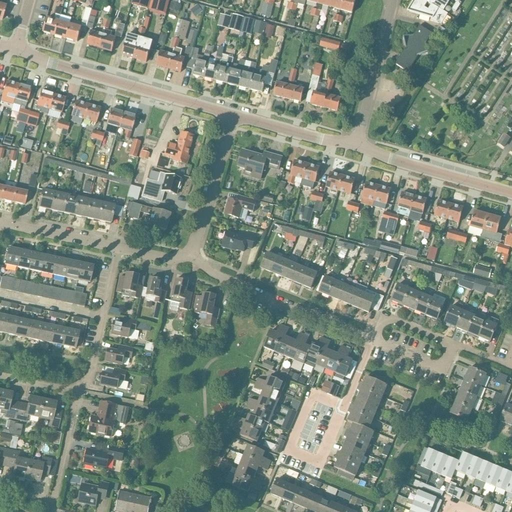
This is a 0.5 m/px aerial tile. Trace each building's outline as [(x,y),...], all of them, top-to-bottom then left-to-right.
[(133,0),(132,5),(147,9),(149,0),(133,0)] [(150,0),(148,10),(149,10),(165,14),(166,14),(169,0),(150,0)] [(182,6),(180,5),(181,1),(178,0),(173,0),(173,3),(171,2),(169,10),(180,13),(182,6)] [(294,0),(293,4),(291,10),(295,11),(297,5),(304,7),(306,1),(306,0),(294,0)] [(317,4),(316,10),(315,16),(314,16),(310,32),(314,33),(322,5),(329,7),(331,0),(318,0),(318,4),(317,4)] [(341,10),(343,0),(331,0),(329,7),(341,10)] [(343,0),(341,10),(342,11),(352,14),(355,0),(343,0)] [(441,25),(447,15),(438,9),(423,0),(413,0),(407,10),(407,11),(407,12),(431,18),(430,21),(441,25)] [(423,0),(438,9),(444,0),(423,0)] [(92,10),(86,8),(81,25),(87,27),(90,17),(92,10)] [(220,15),(217,27),(228,29),(232,14),(225,13),(224,16),(220,15)] [(54,20),(47,18),(43,32),(54,36),(58,22),(60,16),(56,15),(54,20)] [(232,15),(228,30),(240,33),(244,18),(232,15)] [(90,17),(87,27),(87,28),(92,30),(96,18),(90,17)] [(241,32),(251,35),(255,20),(244,18),(241,32)] [(178,49),(180,40),(184,41),(189,23),(182,21),(177,39),(174,49),(172,56),(168,69),(181,73),(185,60),(180,58),(182,50),(178,49)] [(266,24),(256,21),(253,33),(263,36),(266,24)] [(58,22),(54,36),(66,39),(70,25),(58,22)] [(125,26),(119,24),(115,36),(121,38),(125,26)] [(70,25),(66,39),(77,42),(81,29),(70,25)] [(267,25),(264,37),(271,39),(274,27),(267,25)] [(405,48),(400,57),(395,64),(408,72),(418,56),(428,54),(426,44),(432,34),(419,26),(413,36),(403,38),(405,48)] [(441,27),(438,32),(445,36),(448,32),(441,27)] [(124,45),(122,55),(134,59),(138,46),(140,39),(143,29),(140,28),(137,38),(128,35),(125,42),(124,45)] [(138,46),(134,59),(146,63),(149,53),(150,49),(153,42),(143,39),(146,30),(143,29),(140,39),(138,46)] [(194,38),(196,31),(190,29),(188,36),(194,38)] [(105,30),(103,35),(99,49),(112,52),(116,39),(111,37),(112,33),(105,30)] [(91,32),(90,35),(87,45),(99,49),(103,35),(91,32)] [(161,33),(158,44),(164,46),(167,37),(171,38),(172,36),(161,33)] [(322,38),(319,47),(329,49),(336,51),(338,52),(340,45),(340,43),(322,38)] [(340,45),(338,52),(337,56),(345,58),(347,53),(348,54),(350,48),(340,45)] [(199,50),(192,48),(190,55),(187,68),(194,70),(192,76),(204,78),(207,65),(210,53),(212,47),(207,46),(204,57),(197,56),(199,50)] [(204,78),(216,81),(222,55),(224,48),(222,47),(221,51),(219,51),(218,52),(214,66),(207,65),(204,78)] [(160,52),(159,56),(156,65),(168,69),(172,56),(160,52)] [(216,81),(227,84),(232,64),(233,59),(228,58),(229,56),(222,55),(216,81)] [(227,84),(239,87),(244,66),(244,67),(245,62),(240,60),(239,66),(232,64),(227,84)] [(257,70),(255,70),(250,90),(262,93),(267,73),(275,75),(278,62),(272,61),(270,68),(263,66),(262,71),(257,70)] [(250,90),(255,70),(256,64),(252,63),(250,68),(244,67),(244,66),(239,87),(250,90)] [(312,76),(310,86),(308,95),(312,97),(310,105),(324,108),(327,96),(316,93),(319,78),(312,76)] [(5,102),(12,104),(18,85),(6,81),(0,101),(0,102),(0,115),(1,113),(3,113),(5,107),(3,107),(5,102)] [(277,83),(276,86),(273,96),(287,99),(290,87),(277,83)] [(18,85),(12,104),(20,107),(20,105),(25,107),(31,89),(18,85)] [(290,87),(287,99),(301,103),(304,90),(290,87)] [(36,106),(35,109),(40,111),(39,112),(47,115),(49,110),(53,95),(40,92),(38,101),(36,106)] [(65,99),(53,95),(49,110),(61,113),(65,99)] [(327,96),(324,108),(338,112),(341,99),(327,96)] [(75,102),(72,111),(71,116),(83,120),(87,105),(75,102)] [(100,109),(87,105),(83,120),(96,123),(100,109)] [(26,125),(29,112),(20,109),(16,122),(26,125)] [(110,110),(107,120),(106,125),(118,128),(123,114),(110,110)] [(29,112),(26,125),(35,128),(39,115),(29,112)] [(135,117),(123,114),(118,128),(125,130),(123,138),(128,140),(135,117)] [(58,121),(55,131),(59,132),(60,130),(61,131),(64,122),(58,121)] [(170,145),(167,156),(174,158),(173,161),(181,164),(186,165),(188,156),(186,156),(192,136),(181,133),(177,147),(170,145)] [(504,136),(502,138),(499,144),(504,147),(509,139),(504,136)] [(4,137),(2,144),(11,146),(13,139),(4,137)] [(127,160),(134,162),(140,143),(133,141),(127,160)] [(141,151),(138,158),(147,161),(149,154),(141,151)] [(278,170),(279,167),(282,158),(264,153),(263,157),(242,151),(238,167),(246,170),(244,175),(260,180),(264,166),(278,170)] [(92,156),(90,164),(96,166),(98,158),(92,156)] [(290,175),(288,183),(294,185),(296,177),(303,179),(307,165),(294,161),(292,171),(290,175)] [(303,179),(301,186),(312,190),(314,182),(315,183),(317,178),(319,168),(307,165),(303,179)] [(338,191),(342,177),(330,173),(326,188),(338,191)] [(147,181),(142,198),(161,203),(163,196),(162,196),(163,193),(175,196),(180,180),(160,175),(158,184),(147,181)] [(342,177),(338,191),(351,195),(355,180),(342,177)] [(82,193),(89,194),(91,183),(85,182),(82,193)] [(374,201),(378,187),(366,183),(362,198),(374,201)] [(141,189),(130,186),(126,198),(137,201),(141,189)] [(374,201),(373,206),(385,209),(386,205),(387,205),(391,190),(378,187),(374,201)] [(3,188),(1,200),(12,202),(15,190),(3,188)] [(15,190),(12,202),(24,205),(27,193),(15,190)] [(38,208),(50,211),(54,193),(42,190),(38,208)] [(312,192),(307,211),(313,212),(318,194),(312,192)] [(62,213),(66,195),(54,193),(50,211),(62,213)] [(402,193),(399,203),(398,208),(397,213),(402,215),(408,216),(414,197),(402,193)] [(260,194),(258,200),(272,204),(274,198),(260,194)] [(318,194),(313,212),(321,214),(324,203),(322,203),(324,196),(318,194)] [(62,213),(74,216),(78,198),(66,195),(62,213)] [(256,201),(249,199),(239,196),(238,202),(228,199),(224,215),(239,219),(242,209),(253,213),(256,201)] [(427,200),(414,197),(408,216),(409,216),(408,219),(420,222),(422,214),(423,215),(427,200)] [(86,219),(90,201),(78,198),(74,216),(86,219)] [(98,221),(102,203),(90,201),(86,219),(98,221)] [(438,201),(435,211),(434,216),(447,219),(451,205),(438,201)] [(348,202),(344,220),(348,221),(351,212),(354,204),(348,202)] [(110,224),(112,214),(114,206),(102,203),(98,221),(110,224)] [(170,214),(160,211),(131,203),(127,218),(137,220),(139,213),(151,216),(148,227),(156,229),(156,230),(158,230),(158,229),(165,231),(170,214)] [(360,206),(354,204),(351,212),(358,214),(360,206)] [(463,209),(451,205),(447,219),(459,223),(463,209)] [(379,232),(384,234),(390,214),(384,212),(379,232)] [(474,212),(468,234),(481,238),(483,231),(488,215),(474,212)] [(390,214),(384,234),(393,237),(399,216),(390,214)] [(501,219),(488,215),(483,231),(497,235),(501,219)] [(420,222),(418,230),(423,232),(426,224),(420,222)] [(426,224),(423,232),(429,234),(432,226),(426,224)] [(502,227),(498,240),(504,242),(508,229),(502,227)] [(299,231),(289,228),(287,233),(286,233),(284,240),(295,243),(297,236),(299,231)] [(504,246),(501,254),(502,254),(501,257),(507,258),(507,255),(508,256),(510,248),(511,248),(511,230),(509,229),(504,246)] [(448,230),(446,238),(459,242),(461,234),(448,230)] [(255,237),(245,234),(244,238),(226,233),(222,247),(231,250),(231,249),(243,252),(245,247),(252,249),(255,237)] [(325,238),(321,237),(319,241),(317,247),(314,253),(320,255),(322,249),(325,238)] [(332,240),(326,239),(324,247),(330,249),(332,240)] [(379,249),(382,243),(375,241),(374,242),(364,239),(362,244),(379,249)] [(348,250),(350,245),(337,242),(335,247),(342,249),(337,257),(343,260),(348,250)] [(17,268),(20,251),(8,248),(4,265),(17,268)] [(407,249),(406,255),(417,259),(419,252),(407,249)] [(371,250),(369,255),(366,263),(370,265),(374,257),(380,258),(382,253),(371,250)] [(20,251),(17,268),(29,270),(32,254),(20,251)] [(267,253),(260,268),(271,273),(277,257),(267,253)] [(279,253),(277,257),(271,273),(281,277),(287,261),(289,257),(279,253)] [(436,256),(428,253),(426,260),(434,262),(436,256)] [(32,254),(29,270),(41,273),(44,256),(32,254)] [(44,256),(41,273),(53,275),(56,259),(44,256)] [(392,258),(387,270),(393,273),(397,260),(392,258)] [(56,259),(53,275),(65,278),(68,261),(56,259)] [(68,261),(65,278),(77,281),(80,264),(68,261)] [(291,281),(297,265),(287,261),(281,277),(291,281)] [(80,264),(77,281),(89,283),(93,267),(80,264)] [(297,265),(291,281),(301,285),(307,270),(297,265)] [(475,265),(473,274),(489,279),(492,270),(475,265)] [(311,289),(315,280),(317,274),(307,270),(301,285),(311,289)] [(139,276),(127,273),(126,278),(120,277),(117,293),(122,294),(122,296),(140,300),(143,287),(137,286),(139,276)] [(2,277),(0,285),(0,289),(6,290),(8,278),(2,277)] [(328,297),(335,281),(325,277),(318,292),(328,297)] [(8,278),(6,290),(12,292),(14,280),(8,278)] [(150,278),(148,288),(146,296),(155,297),(154,302),(164,305),(166,292),(161,291),(163,281),(150,278)] [(188,311),(190,303),(192,294),(186,292),(188,282),(176,279),(169,309),(171,311),(177,312),(178,311),(179,309),(188,311)] [(18,293),(20,281),(14,280),(12,292),(18,293)] [(20,281),(18,293),(24,294),(26,282),(20,281)] [(339,301),(345,285),(335,281),(328,297),(339,301)] [(26,282),(24,294),(30,296),(32,284),(26,282)] [(32,284),(30,296),(36,297),(38,285),(32,284)] [(38,285),(36,297),(42,298),(45,284),(43,284),(43,286),(38,285)] [(45,284),(42,298),(48,299),(50,287),(46,286),(46,285),(45,284)] [(398,284),(395,292),(391,302),(403,306),(410,289),(398,284)] [(345,285),(339,301),(349,305),(355,289),(345,285)] [(50,287),(48,299),(54,301),(56,289),(50,287)] [(56,289),(54,301),(60,302),(62,290),(56,289)] [(355,289),(349,305),(359,309),(365,294),(365,293),(355,289)] [(414,311),(421,294),(410,289),(403,306),(414,311)] [(62,290),(60,302),(66,303),(68,291),(62,290)] [(371,308),(378,311),(384,297),(367,290),(365,293),(365,294),(359,309),(369,313),(371,308)] [(68,291),(66,303),(72,305),(74,292),(68,291)] [(74,292),(72,305),(78,306),(80,294),(74,292)] [(80,294),(78,306),(84,307),(87,295),(80,294)] [(208,315),(205,326),(215,328),(219,310),(213,308),(216,296),(203,294),(199,313),(208,315)] [(421,294),(414,311),(425,316),(432,299),(421,294)] [(434,295),(432,299),(425,316),(437,321),(446,299),(434,295)] [(456,328),(463,311),(462,311),(463,308),(463,306),(459,304),(457,305),(456,308),(451,306),(444,324),(456,328)] [(467,333),(474,316),(463,311),(456,328),(467,333)] [(474,316),(467,333),(478,338),(485,321),(485,320),(486,317),(485,316),(482,314),(480,315),(478,318),(474,316)] [(15,336),(18,319),(6,317),(2,334),(15,336)] [(485,321),(478,338),(490,343),(498,322),(487,318),(486,321),(485,321)] [(27,339),(30,322),(18,319),(15,336),(27,339)] [(111,335),(129,339),(134,340),(136,339),(137,331),(135,331),(137,321),(125,319),(124,325),(114,322),(111,335)] [(30,322),(27,339),(39,341),(42,325),(30,322)] [(42,325),(39,341),(51,344),(54,327),(42,325)] [(264,348),(274,352),(284,327),(280,325),(276,334),(270,331),(264,348)] [(54,327),(51,344),(63,347),(66,330),(54,327)] [(289,329),(284,327),(274,352),(284,356),(291,340),(286,337),(289,329)] [(66,330),(63,347),(75,349),(78,332),(66,330)] [(296,342),(291,340),(284,356),(294,360),(304,335),(299,333),(296,342)] [(309,337),(304,335),(294,360),(304,365),(312,344),(310,348),(305,346),(309,337)] [(317,346),(312,344),(304,365),(314,369),(315,365),(326,340),(321,338),(317,346)] [(330,342),(326,340),(315,365),(325,369),(332,353),(327,350),(330,342)] [(105,362),(115,364),(123,366),(125,357),(132,359),(134,349),(119,346),(118,352),(108,350),(105,362)] [(337,355),(332,353),(325,369),(335,373),(346,348),(341,346),(337,355)] [(350,350),(346,348),(335,373),(336,374),(334,378),(343,381),(344,377),(345,378),(352,361),(347,359),(350,350)] [(261,367),(267,369),(270,363),(264,360),(261,367)] [(275,365),(270,363),(267,369),(272,372),(275,365)] [(280,375),(287,377),(289,372),(290,371),(283,368),(280,375)] [(464,380),(482,387),(486,376),(469,368),(464,380)] [(126,372),(124,372),(114,369),(113,375),(103,373),(100,386),(118,389),(120,381),(124,382),(126,372)] [(256,384),(281,394),(285,384),(284,383),(285,380),(272,374),(271,378),(269,377),(266,383),(258,379),(256,384)] [(369,430),(389,382),(372,375),(370,379),(366,377),(363,385),(360,383),(357,391),(360,392),(354,407),(351,406),(348,413),(350,414),(347,422),(353,424),(350,431),(347,430),(344,438),(347,439),(341,453),(338,452),(335,460),(337,461),(334,469),(339,470),(337,474),(353,481),(354,479),(355,477),(374,433),(369,430)] [(464,380),(460,391),(477,398),(482,387),(464,380)] [(321,392),(327,394),(331,384),(326,382),(321,392)] [(281,394),(256,384),(254,389),(263,392),(260,397),(277,404),(281,394)] [(336,386),(331,384),(327,394),(332,396),(336,386)] [(510,386),(506,384),(502,392),(507,394),(510,386)] [(0,390),(0,410),(6,412),(5,418),(15,420),(19,404),(10,402),(12,393),(0,390)] [(477,398),(460,391),(455,402),(472,410),(477,398)] [(19,404),(15,420),(26,422),(27,416),(38,419),(43,400),(29,397),(28,406),(19,404)] [(277,404),(260,397),(258,403),(250,399),(248,404),(273,414),(277,404)] [(56,403),(43,400),(38,419),(50,421),(49,426),(57,428),(61,413),(54,411),(56,403)] [(293,400),(289,409),(297,412),(298,411),(301,404),(301,403),(300,402),(294,400),(293,400)] [(472,410),(455,402),(450,414),(467,421),(472,410)] [(89,433),(98,435),(112,438),(115,423),(125,425),(129,408),(102,403),(99,418),(92,417),(89,433)] [(249,415),(249,416),(269,424),(273,414),(248,404),(246,408),(254,412),(252,417),(249,415)] [(511,425),(511,406),(507,405),(500,422),(511,427),(511,425)] [(289,409),(285,419),(293,422),(294,419),(297,413),(297,412),(289,409)] [(269,424),(249,416),(246,421),(238,417),(236,422),(261,433),(265,423),(269,424)] [(285,419),(281,429),(289,432),(293,423),(293,422),(285,419)] [(2,427),(1,433),(12,435),(14,428),(15,422),(7,421),(5,428),(2,427)] [(261,433),(236,422),(234,427),(242,430),(240,436),(257,443),(261,433)] [(55,433),(53,444),(59,445),(61,434),(55,433)] [(225,438),(223,445),(229,447),(232,441),(225,438)] [(274,451),(280,454),(285,442),(279,440),(277,443),(276,443),(275,445),(274,448),(275,448),(274,451)] [(265,441),(263,447),(274,451),(275,448),(274,448),(275,445),(265,441)] [(84,465),(94,467),(106,470),(108,459),(122,462),(124,450),(102,445),(100,452),(87,450),(84,465)] [(244,456),(269,466),(270,461),(262,458),(264,452),(248,446),(244,456)] [(0,465),(5,467),(9,451),(0,449),(0,465)] [(431,472),(438,454),(428,449),(421,467),(431,472)] [(9,451),(5,467),(14,469),(12,477),(25,480),(29,462),(23,460),(24,457),(18,456),(19,453),(10,452),(9,451)] [(455,471),(465,475),(473,457),(463,453),(459,462),(455,471)] [(431,472),(441,476),(449,458),(438,454),(431,472)] [(244,456),(239,466),(256,473),(258,468),(267,471),(269,466),(244,456)] [(473,479),(475,480),(483,462),(473,457),(465,475),(469,477),(468,479),(472,481),(473,479)] [(29,462),(25,480),(38,483),(40,475),(47,476),(51,460),(42,458),(42,461),(37,460),(36,463),(29,462)] [(451,480),(455,471),(459,462),(449,458),(441,476),(451,480)] [(216,461),(214,467),(220,469),(223,463),(216,461)] [(483,483),(485,484),(493,466),(483,462),(475,480),(479,481),(478,483),(482,485),(483,483)] [(239,466),(235,476),(261,486),(263,481),(254,478),(256,473),(239,466)] [(496,488),(503,470),(493,466),(485,484),(489,485),(488,488),(492,489),(493,487),(496,488)] [(511,473),(503,470),(496,488),(506,492),(511,477),(511,473)] [(235,476),(229,474),(226,483),(232,485),(231,486),(248,493),(250,488),(259,491),(261,486),(235,476)] [(282,499),(288,485),(276,480),(270,494),(282,499)] [(413,485),(421,488),(423,484),(415,480),(413,485)] [(100,488),(92,486),(82,484),(78,503),(96,507),(98,495),(106,496),(109,485),(101,483),(100,488)] [(446,494),(452,496),(455,488),(456,485),(451,483),(449,488),(446,487),(445,490),(447,491),(446,494)] [(288,485),(282,499),(294,504),(300,490),(288,485)] [(300,490),(294,504),(305,509),(311,495),(300,490)] [(417,496),(414,502),(438,511),(442,501),(414,490),(413,494),(417,496)] [(119,493),(117,502),(115,511),(148,511),(151,499),(119,493)] [(249,494),(247,501),(254,504),(257,497),(249,494)] [(311,495),(305,509),(312,511),(317,511),(323,499),(311,495)] [(363,501),(352,497),(348,505),(354,507),(356,504),(361,506),(363,501)] [(323,499),(317,511),(330,511),(334,504),(323,499)] [(437,511),(438,511),(414,502),(410,511),(437,511)]
